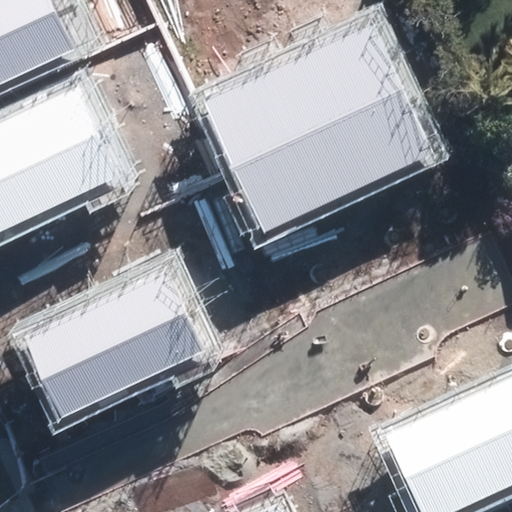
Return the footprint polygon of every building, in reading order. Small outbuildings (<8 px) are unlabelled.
[(128,19),(119,0),(0,0),(0,27),(19,68),(128,19)] [(109,225),(213,177),(167,78),(203,63),(186,27),(0,114),(25,168),(71,146),(109,225)] [(376,47),(274,92),(306,161),(407,115),(376,47)] [(231,233),(102,292),(125,341),(108,348),(148,438),(197,415),(192,404),(289,360),(231,233)] [(413,272),(382,286),(395,313),(426,298),(413,272)] [(511,373),(495,382),(511,419),(511,418),(511,373)] [(403,511),(357,413),(234,470),(253,511),(403,511)]
